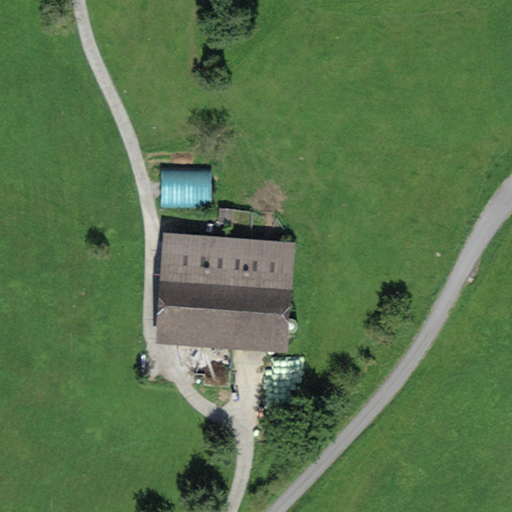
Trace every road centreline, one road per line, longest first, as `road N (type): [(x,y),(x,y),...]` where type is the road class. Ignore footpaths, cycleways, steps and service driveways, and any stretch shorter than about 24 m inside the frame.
road 1 (track): [(76,0),(149,207),(152,330),(183,382),(231,423),(239,441),(227,511)]
road 2 (unclassified): [(274,511),(392,388),(511,194)]
